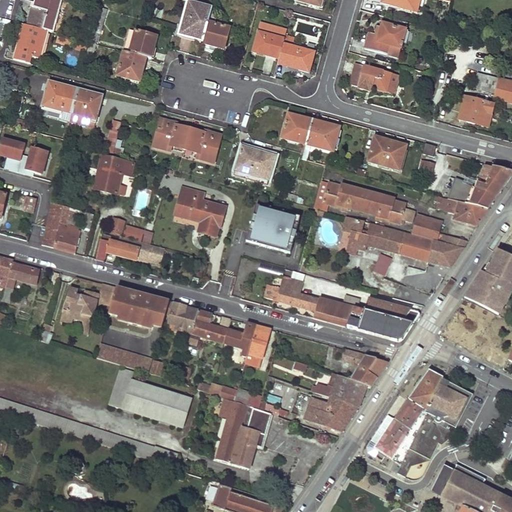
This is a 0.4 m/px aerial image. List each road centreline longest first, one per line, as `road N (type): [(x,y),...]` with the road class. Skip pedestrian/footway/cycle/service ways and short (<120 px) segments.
road 1 (residential): [(0,245),(406,359)]
road 2 (residential): [(511,155),(325,99)]
road 3 (secondary): [(303,511),(406,359)]
road 4 (secondary): [(420,339),(511,203)]
road 5 (residential): [(325,99),(247,85),(208,90)]
